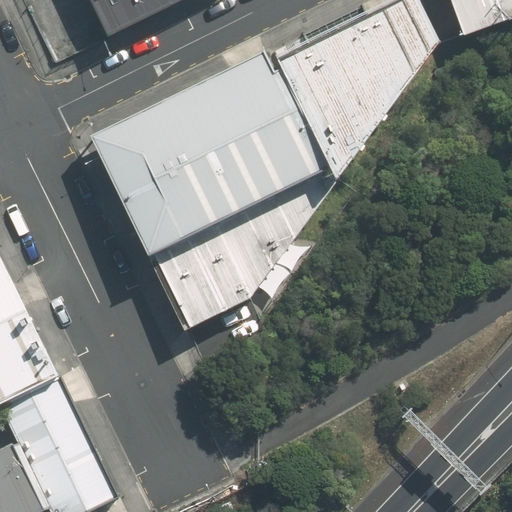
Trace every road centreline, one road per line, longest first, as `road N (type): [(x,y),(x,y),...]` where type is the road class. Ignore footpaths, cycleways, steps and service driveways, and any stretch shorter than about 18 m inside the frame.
road 1 (residential): [(184,473),(14,131)]
road 2 (residential): [(14,131),(285,0)]
road 3 (motorway): [(404,511),(511,393)]
road 4 (motorway): [(416,511),(511,420)]
